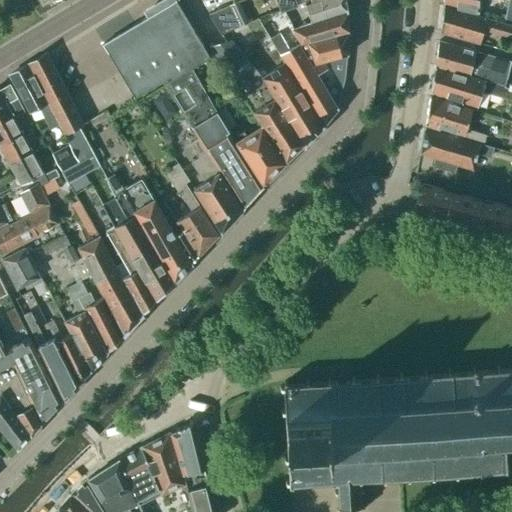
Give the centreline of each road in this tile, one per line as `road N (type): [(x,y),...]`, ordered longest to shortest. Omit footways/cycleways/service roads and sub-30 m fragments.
road 1 (residential): [(0,480),(341,124),(356,75),(356,0)]
road 2 (residential): [(200,391),(315,257),(385,209)]
road 3 (residential): [(40,511),(102,455),(200,391)]
road 4 (residential): [(402,167),(425,0)]
road 5 (residential): [(233,511),(200,391)]
